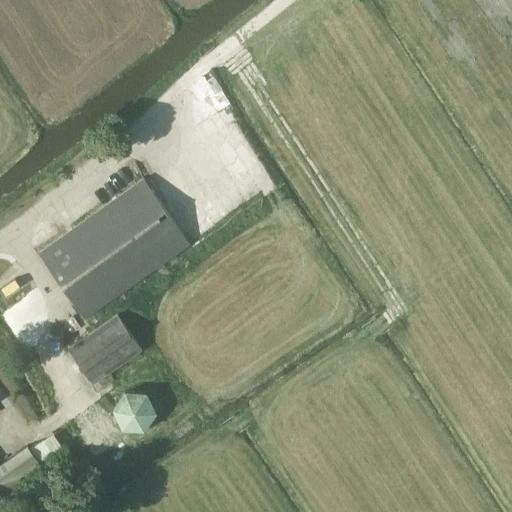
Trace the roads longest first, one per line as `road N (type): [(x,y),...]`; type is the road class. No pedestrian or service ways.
road 1 (track): [(286,0),(227,47),(399,308),(383,321)]
road 2 (track): [(227,47),(0,246)]
